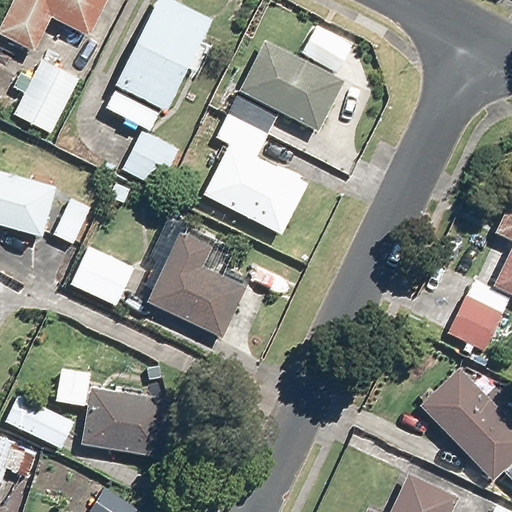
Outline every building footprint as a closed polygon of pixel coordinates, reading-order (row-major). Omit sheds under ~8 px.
[(8,0),(0,14),(0,37),(29,55),(48,22),(81,41),(105,0),(8,0)] [(155,0),(111,86),(161,112),(208,21),(167,0),(155,0)] [(315,25),(299,53),(333,73),(349,45),(315,25)] [(261,39),(236,88),(321,132),(347,83),(261,39)] [(10,115),(51,135),(76,84),(35,64),(10,115)] [(118,174),(156,193),(179,146),(141,127),(118,174)] [(226,135),(195,194),(283,239),(313,181),(226,135)] [(72,190),(90,198),(100,202),(111,178),(82,165),(72,190)] [(0,173),(0,224),(43,236),(56,188),(0,173)] [(86,208),(67,200),(51,237),(69,246),(86,208)] [(491,285),(511,294),(511,204),(505,201),(490,232),(511,243),(491,285)] [(174,241),(145,298),(221,338),(251,281),(174,241)] [(86,251),(72,281),(109,298),(123,268),(86,251)] [(463,295),(444,334),(482,352),(501,312),(463,295)] [(418,406),(489,480),(511,457),(511,426),(456,369),(418,406)] [(57,370),(53,402),(78,405),(83,374),(57,370)] [(87,391),(81,447),(162,456),(168,401),(87,391)] [(14,396),(2,421),(57,446),(68,422),(14,396)] [(0,479),(14,437),(0,432),(0,479)] [(511,463),(502,473),(511,483),(511,463)] [(364,511),(447,511),(453,498),(385,467),(364,511)] [(89,510),(91,511),(133,511),(135,510),(106,488),(89,510)]
